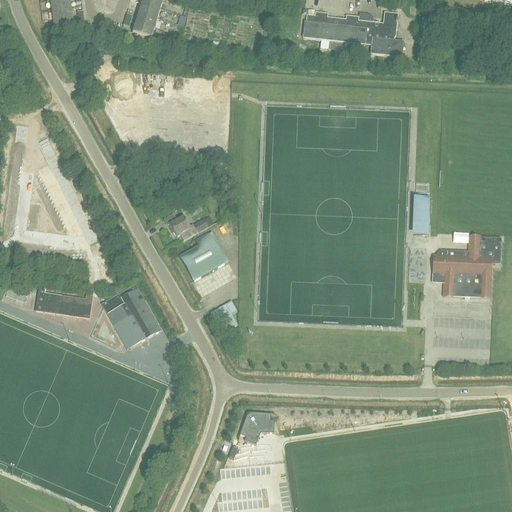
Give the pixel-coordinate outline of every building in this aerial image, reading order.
[(51,12),(71,9),(69,0),(64,0),(50,2),(51,12)] [(163,0),(162,0),(142,0),(141,4),(160,10),(163,0)] [(511,0),(476,0),(511,10),(511,0)] [(160,10),(141,4),(138,14),(157,20),(160,10)] [(52,22),(72,20),(71,9),(51,12),(52,22)] [(157,20),(138,14),(135,24),(154,30),(157,20)] [(327,16),(314,14),(314,18),(306,17),(305,24),(304,24),(302,40),(365,47),(365,46),(371,47),(370,56),(401,59),(403,43),(394,42),(394,39),(395,39),(397,16),(384,14),(382,25),(358,22),(358,19),(345,18),(345,21),(326,19),(327,16)] [(131,17),(126,15),(124,21),(129,23),(133,24),(134,20),(131,19),(131,17)] [(54,33),(74,30),(72,20),(52,22),(54,33)] [(154,30),(135,24),(132,35),(151,40),(154,30)] [(215,198),(220,206),(228,202),(223,193),(215,198)] [(413,236),(427,237),(429,200),(415,200),(413,236)] [(188,228),(183,218),(169,226),(176,238),(179,236),(183,243),(208,228),(203,221),(193,227),(192,226),(188,228)] [(225,265),(208,236),(196,243),(199,248),(180,259),(193,283),(225,265)] [(440,252),(441,252),(443,252),(443,257),(441,257),(441,258),(433,258),(432,284),(444,285),(443,298),(490,300),(491,265),(500,266),(501,240),(480,239),(480,238),(469,238),(468,253),(440,252)] [(135,287),(122,294),(101,306),(127,351),(160,332),(135,287)] [(38,290),(35,313),(89,321),(92,298),(86,297),(86,301),(44,295),(44,290),(38,290)] [(231,302),(210,314),(216,325),(221,322),(227,332),(238,326),(232,316),(237,313),(231,302)] [(250,415),(247,417),(246,417),(239,436),(245,439),(244,442),(256,446),(260,435),(262,434),(274,435),(274,422),(270,422),(271,416),(250,415)]
